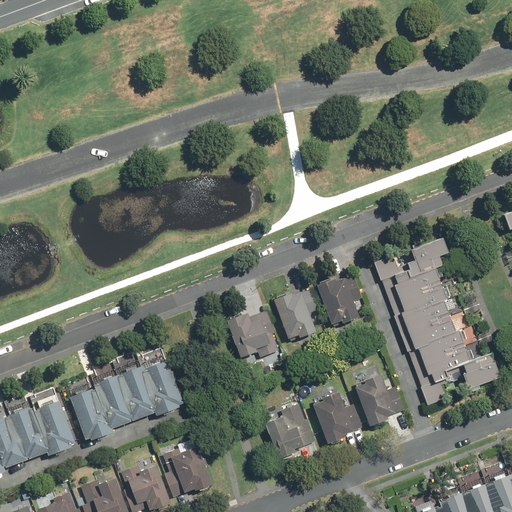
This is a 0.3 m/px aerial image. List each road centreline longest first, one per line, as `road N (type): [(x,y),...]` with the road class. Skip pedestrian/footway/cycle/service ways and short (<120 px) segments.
road 1 (residential): [(511,175),(0,360)]
road 2 (residential): [(260,506),(511,418)]
